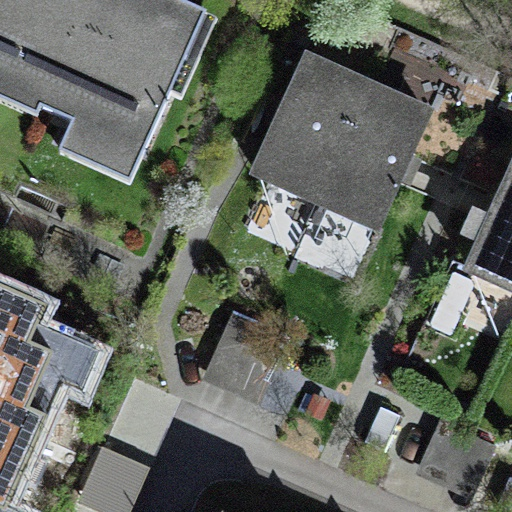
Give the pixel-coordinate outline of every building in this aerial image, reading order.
[(195,0),(0,0),(0,103),(150,170),(221,11),(195,0)] [(453,122),(323,64),(267,191),(397,248),(453,122)] [(511,190),(475,276),(511,291),(511,190)] [(0,361),(8,342),(0,338),(0,361)] [(0,506),(65,367),(8,342),(0,361),(0,506)] [(295,374),(233,346),(213,389),(276,417),(295,374)] [(478,435),(452,422),(423,484),(481,511),(504,463),(472,447),(478,435)]
